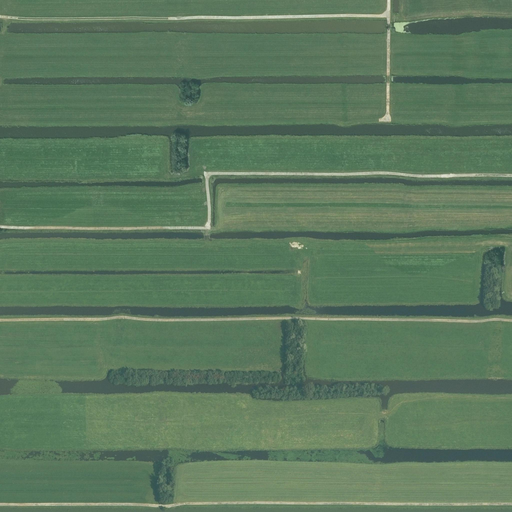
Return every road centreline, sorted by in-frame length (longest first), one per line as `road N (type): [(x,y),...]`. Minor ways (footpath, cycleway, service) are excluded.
road 1 (track): [(511,176),(210,173),(207,227),(0,227)]
road 2 (track): [(511,504),(0,504)]
road 3 (track): [(511,320),(0,320)]
road 4 (track): [(388,14),(0,17)]
road 5 (track): [(389,0),(387,120)]
